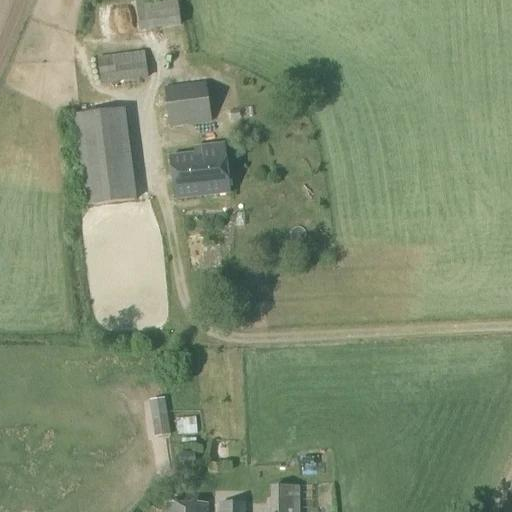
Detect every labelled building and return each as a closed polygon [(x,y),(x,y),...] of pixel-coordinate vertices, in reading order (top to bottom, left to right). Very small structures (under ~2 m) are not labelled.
[(139,33),(179,28),(175,0),(148,0),(135,2),(139,33)] [(100,86),(147,80),(144,53),(96,59),(100,86)] [(168,129),(211,123),(206,84),(163,89),(168,129)] [(85,209),(136,202),(124,110),(73,117),(85,209)] [(174,200),(230,194),(224,145),(194,148),(194,156),(169,158),(174,200)] [(154,439),(169,437),(166,414),(151,416),(154,439)] [(181,435),(196,436),(196,421),(181,421),(181,435)] [(270,511),(297,511),(298,489),(270,489),(270,511)]
